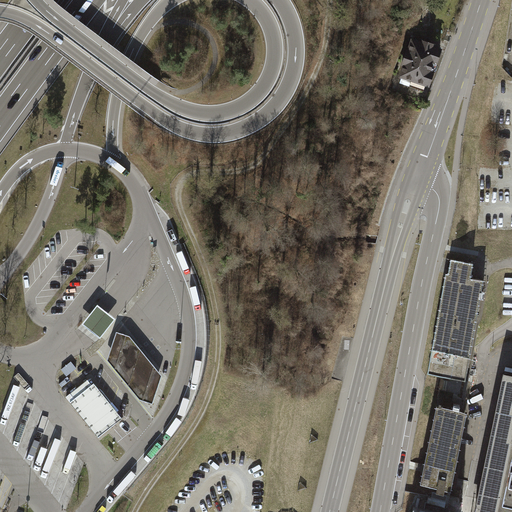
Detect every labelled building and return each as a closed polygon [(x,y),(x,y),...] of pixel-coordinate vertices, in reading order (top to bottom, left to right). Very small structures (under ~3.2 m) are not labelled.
[(421,40),(411,36),(408,47),(406,46),(400,64),(401,64),(398,75),(429,85),(442,46),(433,43),(434,41),(422,37),(421,40)] [(473,262),(450,258),(449,267),(448,273),(445,272),(428,374),(466,380),(483,278),(470,276),(472,269),(473,262)] [(116,317),(98,302),(82,323),(100,336),(116,317)] [(117,330),(105,360),(127,386),(138,400),(153,405),(163,374),(144,351),(131,334),(117,330)] [(67,376),(76,368),(71,362),(61,370),(67,376)] [(511,372),(503,370),(486,451),(511,456),(511,372)] [(99,437),(122,418),(90,378),(66,396),(99,437)] [(454,392),(440,389),(421,481),(437,484),(436,488),(444,490),(445,485),(451,487),(452,483),(467,409),(451,405),(454,392)] [(511,511),(511,456),(486,451),(473,511),(511,511)]
